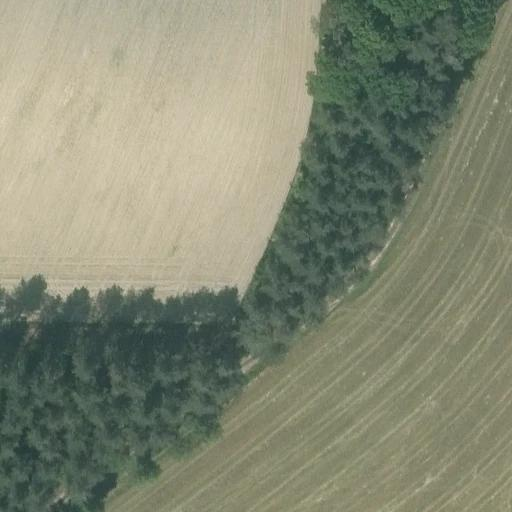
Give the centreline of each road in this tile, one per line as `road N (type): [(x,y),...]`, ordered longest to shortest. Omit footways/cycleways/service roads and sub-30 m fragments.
road 1 (track): [(0,327),(213,324),(264,345),(383,247),(488,0)]
road 2 (track): [(264,345),(43,511)]
